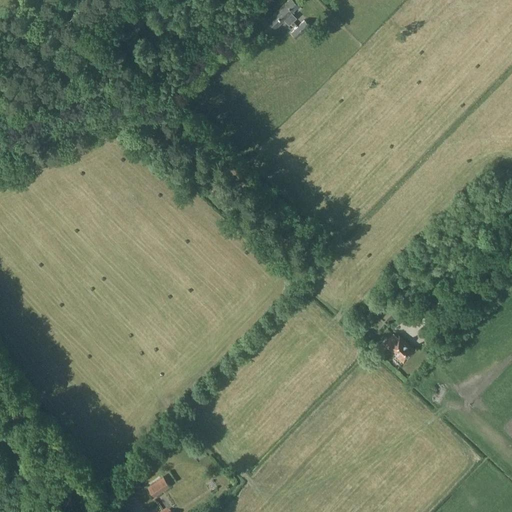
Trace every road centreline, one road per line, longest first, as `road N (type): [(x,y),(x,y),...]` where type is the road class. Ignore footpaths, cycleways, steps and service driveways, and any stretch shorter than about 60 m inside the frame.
road 1 (track): [(0,114),(149,87),(245,0)]
road 2 (track): [(0,369),(101,511)]
road 3 (track): [(511,236),(424,325)]
